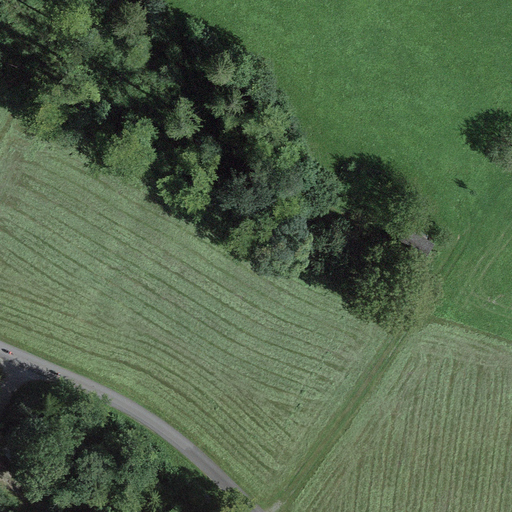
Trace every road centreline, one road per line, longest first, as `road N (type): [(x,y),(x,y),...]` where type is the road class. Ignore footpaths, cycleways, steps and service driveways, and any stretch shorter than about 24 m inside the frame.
road 1 (unclassified): [(0,347),(142,414),(254,511)]
road 2 (track): [(271,511),(411,314)]
